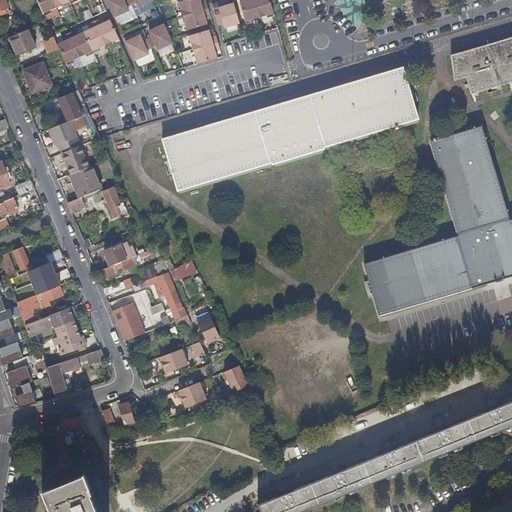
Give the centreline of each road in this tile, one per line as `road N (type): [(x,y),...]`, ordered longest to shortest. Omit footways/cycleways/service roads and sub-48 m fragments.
road 1 (residential): [(0,68),(124,378),(115,388),(9,419)]
road 2 (residential): [(214,511),(338,445),(511,378)]
road 3 (residential): [(342,46),(511,3)]
